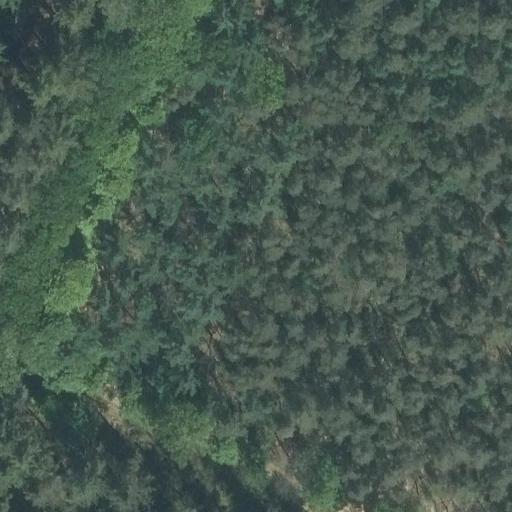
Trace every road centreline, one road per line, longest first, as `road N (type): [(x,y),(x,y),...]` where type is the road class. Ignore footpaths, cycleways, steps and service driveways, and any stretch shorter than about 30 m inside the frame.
road 1 (track): [(18,344),(163,0)]
road 2 (track): [(349,511),(18,344)]
